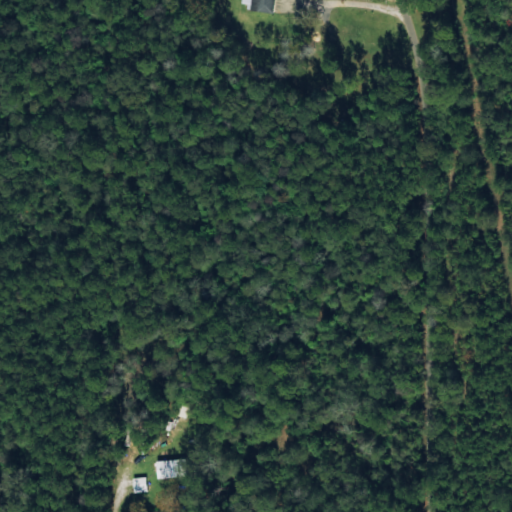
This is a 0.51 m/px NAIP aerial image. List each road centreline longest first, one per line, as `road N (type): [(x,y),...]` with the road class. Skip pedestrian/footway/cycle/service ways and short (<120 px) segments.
road 1 (residential): [(421,511),(417,131),(398,0)]
road 2 (residential): [(0,248),(144,283),(168,262),(173,170),(148,0)]
